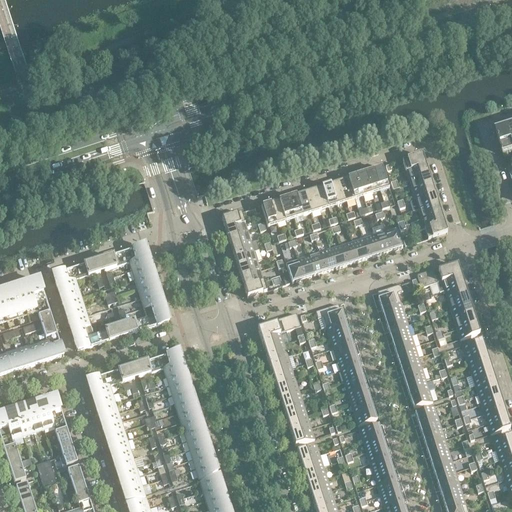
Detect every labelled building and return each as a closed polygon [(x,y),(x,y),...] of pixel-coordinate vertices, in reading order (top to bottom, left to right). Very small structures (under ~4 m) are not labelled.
[(511,152),(511,142),(508,129),(496,133),(503,155),(511,152)] [(425,167),(423,161),(422,156),(402,162),(406,173),(425,167)] [(428,176),(427,172),(425,167),(406,173),(409,182),(428,176)] [(389,189),(382,169),(373,172),(380,192),(389,189)] [(380,192),(373,172),(366,174),(365,175),(371,195),(380,192)] [(371,195),(365,175),(356,177),(363,198),(371,195)] [(431,186),(430,181),(428,176),(409,182),(412,192),(431,186)] [(363,198),(356,177),(348,180),(354,201),(363,198)] [(354,201),(348,180),(339,183),(346,203),(354,201)] [(346,203),(339,183),(330,186),(337,206),(346,203)] [(337,206),(330,186),(322,188),(328,209),(337,206)] [(434,196),(433,191),(431,186),(412,192),(415,202),(434,196)] [(328,209),(322,188),(313,191),(320,212),(328,209)] [(320,212),(313,191),(305,194),(311,214),(320,212)] [(311,214),(305,194),(296,197),(303,217),(311,214)] [(438,205),(436,200),(434,196),(415,202),(418,212),(438,205)] [(303,217),(296,197),(294,197),(287,199),(294,220),(303,217)] [(294,220),(287,199),(279,202),(285,223),(294,220)] [(285,223),(279,202),(270,205),(277,226),(285,223)] [(277,226),(270,205),(261,208),(268,228),(277,226)] [(441,215),(439,211),(438,205),(418,212),(421,221),(441,215)] [(245,225),(241,214),(222,220),(225,231),(245,225)] [(444,225),(442,219),(441,215),(421,221),(424,231),(444,225)] [(248,234),(245,225),(225,231),(228,240),(248,234)] [(447,235),(445,230),(444,225),(424,231),(428,241),(447,235)] [(402,250),(396,230),(384,234),(391,253),(402,250)] [(251,244),(248,234),(228,240),(231,250),(251,244)] [(391,253),(384,234),(374,237),(380,257),(391,253)] [(380,257),(374,237),(363,241),(369,260),(380,257)] [(369,260),(363,241),(352,244),(358,264),(369,260)] [(254,254),(251,244),(231,250),(235,260),(254,254)] [(358,264),(352,244),(341,248),(347,267),(358,264)] [(148,258),(145,250),(144,247),(122,255),(126,266),(129,265),(129,264),(148,258)] [(347,267),(341,248),(330,251),(336,271),(347,267)] [(336,271),(330,251),(319,255),(325,274),(336,271)] [(257,263),(254,254),(235,260),(238,270),(257,263)] [(78,281),(126,266),(122,255),(75,270),(78,281)] [(325,274),(319,255),(308,258),(314,278),(325,274)] [(151,267),(150,264),(148,258),(129,264),(129,265),(131,274),(151,267)] [(314,278),(308,258),(297,262),(303,281),(314,278)] [(303,281),(297,262),(286,265),(292,285),(303,281)] [(260,273),(257,263),(238,270),(241,279),(260,273)] [(441,283),(459,277),(461,277),(457,267),(456,267),(455,265),(417,277),(421,290),(441,284),(441,283)] [(154,277),(152,271),(151,267),(131,274),(134,283),(154,277)] [(78,281),(75,270),(53,277),(56,288),(76,281),(76,282),(78,281)] [(263,283),(260,273),(241,279),(244,289),(263,283)] [(157,286),(156,282),(154,277),(134,283),(137,292),(157,286)] [(464,287),(462,281),(461,277),(459,277),(441,283),(441,284),(444,293),(464,287)] [(46,303),(42,291),(39,281),(29,285),(36,307),(46,303)] [(79,291),(76,282),(76,281),(56,288),(59,297),(79,291)] [(267,293),(263,283),(244,289),(247,299),(267,293)] [(37,311),(36,307),(29,285),(18,288),(19,291),(27,314),(37,311)] [(160,295),(158,289),(157,286),(137,292),(140,301),(160,295)] [(401,305),(397,295),(402,293),(400,287),(377,294),(379,300),(378,300),(381,311),(401,305)] [(467,296),(465,292),(464,287),(444,293),(447,302),(467,296)] [(27,314),(19,291),(18,288),(8,291),(16,318),(27,314)] [(16,318),(8,291),(0,293),(0,302),(6,321),(16,318)] [(82,300),(79,291),(59,297),(62,306),(82,300)] [(163,304),(161,301),(160,295),(140,301),(143,310),(163,304)] [(470,306),(468,301),(467,296),(447,302),(450,312),(470,306)] [(85,309),(82,300),(62,306),(65,315),(85,309)] [(57,336),(49,312),(46,303),(36,307),(37,311),(46,339),(57,336)] [(166,313),(164,308),(163,304),(143,310),(146,319),(166,313)] [(404,316),(401,305),(381,311),(385,322),(404,316)] [(473,316),(472,311),(470,306),(450,312),(454,322),(473,316)] [(345,323),(342,312),(340,312),(338,307),(315,314),(317,320),(322,319),(326,329),(345,323)] [(87,318),(85,309),(65,315),(68,324),(87,318)] [(169,324),(168,321),(166,313),(146,319),(143,320),(147,331),(169,324)] [(300,329),(296,316),(258,328),(259,330),(257,331),(261,341),(280,335),(300,329)] [(408,327),(404,316),(385,322),(388,333),(408,327)] [(476,325),(474,320),(473,316),(454,322),(457,332),(476,325)] [(90,327),(87,318),(68,324),(71,333),(90,327)] [(99,346),(147,331),(143,320),(96,335),(99,346)] [(349,334),(346,326),(345,323),(326,329),(329,340),(349,334)] [(479,336),(478,331),(476,325),(457,332),(460,342),(479,336)] [(93,336),(90,327),(71,333),(74,343),(93,336)] [(411,338),(408,327),(388,333),(392,344),(411,338)] [(352,345),(351,342),(349,334),(329,340),(333,351),(352,345)] [(99,346),(96,335),(93,336),(74,343),(77,353),(99,346)] [(284,347),(280,335),(261,341),(265,353),(284,347)] [(64,358),(61,348),(57,336),(46,339),(46,342),(47,342),(53,361),(64,358)] [(415,349),(411,338),(392,344),(395,355),(415,349)] [(47,342),(46,342),(37,345),(43,365),(53,361),(47,342)] [(485,352),(483,347),(481,342),(462,348),(465,358),(485,352)] [(43,365),(37,345),(26,349),(32,368),(43,365)] [(356,356),(353,348),(352,345),(333,351),(336,362),(356,356)] [(288,359),(284,347),(265,353),(268,365),(288,359)] [(32,368),(26,349),(16,352),(22,371),(32,368)] [(418,360),(415,349),(395,355),(399,366),(418,360)] [(22,371),(16,352),(6,355),(12,374),(22,371)] [(488,362),(486,358),(485,352),(465,358),(468,368),(488,362)] [(182,364),(179,356),(179,354),(157,361),(160,372),(163,371),(182,364)] [(12,374),(6,355),(0,356),(0,372),(2,378),(12,374)] [(359,367),(358,364),(356,356),(336,362),(340,373),(359,367)] [(292,371),(288,359),(268,365),(272,377),(292,371)] [(422,371),(418,360),(399,366),(402,377),(422,371)] [(113,387),(160,372),(157,361),(109,376),(113,387)] [(491,372),(489,366),(488,362),(468,368),(472,378),(491,372)] [(185,374),(184,370),(182,364),(163,371),(166,380),(185,374)] [(363,378),(360,370),(359,367),(340,373),(343,384),(363,378)] [(295,383),(292,371),(272,377),(276,389),(295,383)] [(425,382),(422,371),(402,377),(406,388),(425,382)] [(494,381),(493,377),(491,372),(472,378),(475,388),(494,381)] [(188,383),(186,377),(185,374),(166,380),(169,389),(188,383)] [(113,387),(109,376),(87,383),(90,394),(110,388),(113,387)] [(366,389),(365,386),(363,378),(343,384),(347,395),(366,389)] [(497,391),(494,381),(475,388),(478,397),(497,391)] [(429,393),(425,382),(406,388),(409,399),(429,393)] [(191,392),(190,388),(188,383),(169,389),(172,398),(191,392)] [(299,395),(295,383),(276,389),(280,401),(299,395)] [(113,397),(110,388),(90,394),(93,403),(113,397)] [(370,400),(367,392),(366,389),(347,395),(350,406),(370,400)] [(500,401),(499,395),(497,391),(478,397),(481,407),(500,401)] [(194,401),(192,395),(191,392),(172,398),(174,407),(194,401)] [(432,404),(429,393),(409,399),(413,410),(432,404)] [(303,407),(299,395),(280,401),(284,413),(303,407)] [(116,406),(113,397),(93,403),(96,412),(116,406)] [(63,421),(59,408),(56,399),(46,402),(53,424),(63,421)] [(373,410),(372,407),(370,400),(350,406),(354,417),(373,410)] [(197,410),(196,407),(194,401),(174,407),(177,416),(197,410)] [(503,410),(502,406),(500,401),(481,407),(484,417),(503,410)] [(53,424),(46,402),(35,405),(36,407),(44,432),(54,429),(53,424)] [(44,432),(36,407),(35,405),(25,409),(34,435),(44,432)] [(119,415),(116,406),(96,412),(99,421),(119,415)] [(307,419),(303,407),(284,413),(288,425),(307,419)] [(34,435),(25,409),(15,412),(15,413),(23,439),(34,435)] [(438,420),(434,409),(415,415),(418,426),(438,420)] [(200,419),(198,414),(197,410),(177,416),(180,426),(200,419)] [(377,422),(374,413),(373,410),(354,417),(357,428),(377,422)] [(507,420),(505,415),(503,410),(484,417),(487,426),(507,420)] [(23,439),(15,413),(15,412),(4,415),(11,437),(13,442),(23,439)] [(11,437),(4,415),(0,416),(0,438),(1,441),(11,437)] [(121,424),(119,415),(99,421),(102,430),(121,424)] [(203,429),(201,425),(200,419),(180,426),(183,435),(203,429)] [(311,432),(307,419),(288,425),(292,438),(311,432)] [(441,431),(438,420),(418,426),(422,437),(441,431)] [(510,431),(508,426),(507,420),(487,426),(490,437),(510,431)] [(70,442),(63,421),(53,424),(54,429),(59,446),(70,442)] [(124,433),(121,424),(102,430),(105,440),(124,433)] [(382,438),(381,435),(378,426),(359,433),(363,444),(382,438)] [(205,438),(204,432),(203,429),(183,435),(186,444),(205,438)] [(445,442),(441,431),(422,437),(425,448),(445,442)] [(314,442),(311,432),(292,438),(295,448),(314,442)] [(127,443),(124,433),(105,440),(108,449),(127,443)] [(19,459),(13,442),(11,437),(1,441),(8,463),(19,459)] [(511,448),(511,437),(492,443),(496,453),(511,448)] [(208,447),(207,443),(205,438),(186,444),(189,453),(208,447)] [(385,448),(383,441),(382,438),(363,444),(366,455),(385,448)] [(77,464),(73,451),(70,442),(59,446),(66,468),(77,464)] [(448,453),(445,442),(425,448),(429,459),(448,453)] [(130,452),(127,443),(108,449),(111,458),(130,452)] [(211,456),(210,450),(208,447),(189,453),(192,462),(211,456)] [(319,457),(316,447),(297,453),(300,463),(319,457)] [(389,459),(388,456),(385,448),(366,455),(369,466),(389,459)] [(511,458),(511,448),(496,453),(499,463),(511,458)] [(133,461),(130,452),(111,458),(114,467),(133,461)] [(452,464),(448,453),(429,459),(432,470),(452,464)] [(214,465),(213,462),(211,456),(192,462),(195,471),(214,465)] [(323,469),(319,457),(300,463),(304,475),(323,469)] [(137,468),(145,465),(142,458),(135,460),(137,468)] [(511,469),(511,458),(499,463),(502,473),(511,469)] [(26,481),(23,471),(19,459),(8,463),(15,484),(26,481)] [(393,470),(390,463),(389,459),(369,466),(373,477),(393,470)] [(136,470),(133,461),(114,467),(117,476),(136,470)] [(455,475),(452,464),(432,470),(436,481),(455,475)] [(217,475),(215,469),(214,465),(195,471),(198,481),(217,475)] [(86,490),(79,468),(67,472),(74,493),(86,490)] [(327,481),(323,469),(304,475),(308,487),(327,481)] [(511,480),(511,469),(502,473),(505,482),(511,480)] [(139,479),(136,470),(117,476),(120,485),(139,479)] [(396,481),(395,479),(393,470),(373,477),(377,488),(396,481)] [(459,486),(455,475),(436,481),(439,492),(459,486)] [(142,488),(139,479),(120,485),(123,494),(142,488)] [(222,488),(220,485),(219,479),(199,485),(202,494),(222,488)] [(331,493),(327,481),(308,487),(312,500),(331,493)] [(400,492),(397,485),(396,481),(377,488),(380,499),(400,492)] [(34,506),(30,494),(27,484),(16,488),(23,510),(34,506)] [(462,496),(459,486),(439,492),(443,503),(462,496)] [(145,498),(142,488),(123,494),(126,504),(145,498)] [(225,497),(223,492),(222,488),(202,494),(205,503),(225,497)] [(90,511),(93,511),(88,496),(86,490),(74,493),(80,510),(80,511),(90,511)] [(403,503),(402,500),(400,492),(380,499),(384,509),(403,503)] [(335,506),(331,493),(312,500),(316,511),(335,506)] [(450,511),(466,507),(462,496),(443,503),(445,511),(450,511)] [(210,511),(228,506),(226,503),(225,497),(205,503),(208,511),(210,511)] [(492,511),(511,511),(511,503),(511,501),(491,508),(492,511)] [(147,511),(149,511),(146,502),(127,508),(128,511),(147,511)]
